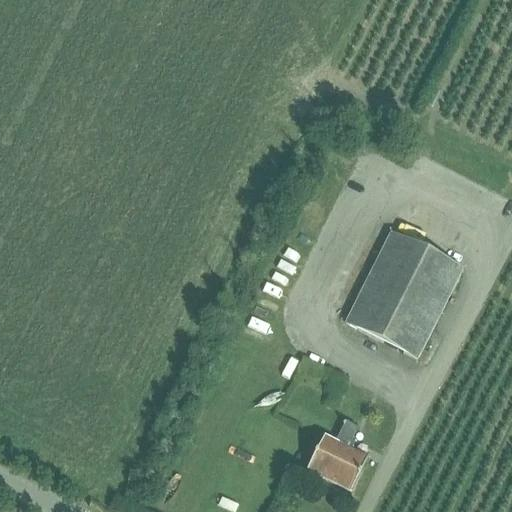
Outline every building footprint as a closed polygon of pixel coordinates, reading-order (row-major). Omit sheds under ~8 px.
[(320,187),(300,239),(317,246),(338,194),(320,187)] [(416,362),(461,273),(389,237),(345,326),(416,362)] [(267,256),(264,267),(285,272),(288,261),(267,256)] [(266,306),(274,285),(253,277),(245,298),(266,306)] [(349,494),(366,460),(350,452),(353,446),(350,444),(357,430),(344,424),(334,444),(322,439),(305,473),(349,494)] [(213,497),(209,507),(222,511),(227,511),(230,504),(213,497)]
